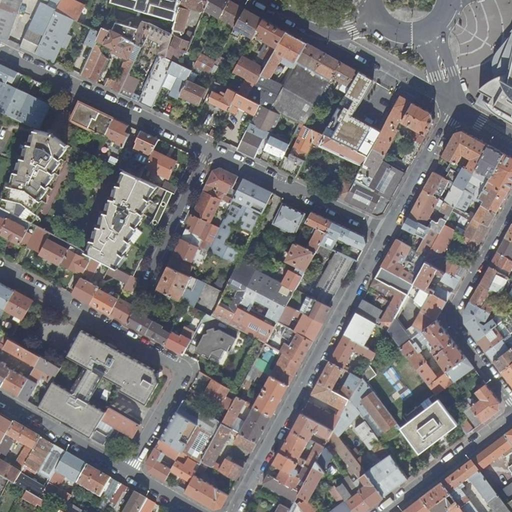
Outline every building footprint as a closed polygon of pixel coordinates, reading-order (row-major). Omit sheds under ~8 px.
[(18,0),(1,0),(0,5),(0,20),(10,25),(18,0)] [(74,20),(77,21),(84,5),(72,0),(61,0),(58,7),(56,10),(56,11),(74,20)] [(112,0),(113,1),(152,12),(155,0),(112,0)] [(181,0),(155,0),(152,12),(176,19),(181,0)] [(181,0),(176,19),(174,27),(183,29),(189,7),(204,11),(205,9),(208,0),(181,0)] [(229,0),(208,0),(205,9),(220,17),(229,0)] [(245,8),(230,0),(229,0),(220,17),(220,18),(235,27),(245,8)] [(30,29),(44,35),(56,11),(56,10),(43,3),(30,29)] [(264,19),(245,8),(235,27),(253,37),(256,32),(264,19)] [(35,54),(54,62),(61,47),(66,49),(70,41),(65,39),(74,20),(56,11),(44,35),(35,54)] [(262,74),(286,31),(275,25),(264,19),(256,32),(260,33),(258,36),(269,42),(260,57),(265,60),(262,67),(243,56),(235,71),(257,82),(262,74)] [(0,20),(0,37),(4,39),(10,25),(0,20)] [(88,26),(85,25),(77,21),(74,20),(65,39),(70,41),(79,45),(88,26)] [(142,21),(139,27),(138,29),(133,41),(134,42),(142,46),(145,39),(145,38),(146,36),(162,43),(159,55),(138,102),(152,108),(169,72),(173,61),(165,57),(172,33),(149,23),(142,21)] [(138,29),(116,22),(112,31),(133,41),(138,29)] [(134,42),(133,41),(112,31),(103,27),(101,32),(94,48),(82,76),(98,83),(108,59),(101,52),(99,46),(101,42),(113,48),(112,51),(127,58),(134,42)] [(101,32),(92,28),(85,44),(94,48),(101,32)] [(21,47),(35,54),(44,35),(30,29),(21,47)] [(169,56),(182,62),(184,57),(193,36),(179,29),(172,45),(173,46),(169,56)] [(220,43),(225,45),(232,33),(227,30),(220,43)] [(294,68),(308,43),(286,31),(262,74),(270,78),(280,60),(294,68)] [(511,32),(505,49),(501,59),(493,79),(490,80),(487,82),(484,85),(482,87),(479,90),(486,94),(480,105),(511,123),(511,32)] [(135,62),(142,46),(134,42),(127,58),(130,59),(135,62)] [(289,118),(325,53),(308,43),(294,68),(270,108),(282,114),(289,118)] [(202,51),(195,65),(211,72),(217,58),(202,51)] [(330,82),(341,62),(325,53),(289,118),(299,123),(305,125),(310,117),(317,103),(324,92),(330,82)] [(180,65),(191,70),(196,62),(184,57),(182,62),(180,65)] [(129,75),(135,62),(130,59),(129,62),(123,63),(117,76),(114,75),(112,77),(109,76),(108,78),(107,78),(104,86),(120,94),(122,89),(129,75)] [(173,61),(169,72),(187,81),(192,70),(191,70),(180,65),(173,61)] [(345,94),(358,72),(341,62),(330,82),(332,83),(335,78),(340,81),(344,83),(340,89),(344,91),(343,93),(345,94)] [(0,111),(39,130),(51,105),(12,87),(18,73),(2,66),(0,64),(0,111)] [(368,155),(381,130),(348,112),(354,110),(353,105),(356,104),(360,98),(362,99),(373,80),(358,72),(345,94),(328,126),(323,134),(368,155)] [(122,89),(133,94),(139,80),(129,75),(122,89)] [(187,81),(180,95),(199,104),(206,89),(187,81)] [(225,96),(227,93),(222,90),(224,86),(215,81),(211,90),(213,91),(213,90),(225,96)] [(232,103),(238,92),(229,88),(227,93),(225,96),(213,90),(213,91),(208,102),(228,111),(232,103)] [(120,94),(131,99),(133,94),(122,89),(120,94)] [(255,114),(260,103),(238,92),(232,103),(255,114)] [(330,96),(324,92),(317,103),(324,107),(330,96)] [(431,112),(401,95),(381,130),(368,155),(362,166),(353,184),(345,200),(356,205),(378,215),(382,214),(404,174),(381,161),(398,129),(395,127),(398,122),(403,122),(416,129),(411,138),(410,140),(412,141),(413,139),(415,140),(412,145),(411,144),(402,161),(409,164),(433,120),(431,112)] [(169,99),(162,113),(169,117),(176,103),(169,99)] [(105,136),(114,118),(97,111),(79,102),(71,119),(105,136)] [(249,154),(255,157),(265,136),(270,139),(273,133),(282,114),(270,108),(260,103),(255,114),(251,124),(250,124),(238,149),(249,154)] [(318,131),(323,134),(328,126),(310,117),(305,125),(318,131)] [(122,160),(122,150),(123,147),(130,134),(126,131),(128,125),(114,118),(105,136),(96,156),(119,167),(122,160)] [(296,177),(312,142),(318,131),(305,125),(299,123),(294,135),(298,137),(288,158),(284,156),(282,160),(278,168),(287,172),(296,177)] [(209,136),(215,138),(220,127),(215,124),(209,136)] [(53,134),(39,130),(31,128),(27,142),(25,142),(20,156),(18,156),(14,170),(11,169),(7,184),(4,183),(0,198),(0,197),(0,207),(5,211),(11,213),(31,224),(37,216),(36,215),(46,203),(43,202),(52,190),(50,188),(59,176),(57,174),(65,162),(63,160),(72,148),(53,134)] [(473,173),(488,145),(462,130),(455,132),(442,156),(457,164),(459,162),(460,162),(462,158),(464,158),(465,156),(471,159),(466,169),(473,173)] [(153,151),(158,139),(140,131),(135,141),(136,142),(133,149),(131,156),(125,170),(140,177),(143,171),(145,167),(153,151)] [(368,155),(323,134),(318,131),(312,142),(362,166),(368,155)] [(264,152),(282,160),(284,156),(290,142),(273,133),(270,139),(264,152)] [(503,153),(488,145),(473,173),(468,182),(477,187),(473,194),(474,195),(478,197),(479,198),(482,191),(484,189),(488,180),(494,170),(495,168),(503,153)] [(176,161),(153,151),(145,167),(169,178),(176,161)] [(511,158),(503,153),(495,168),(500,172),(498,176),(495,174),(496,172),(494,170),(488,180),(509,191),(511,184),(511,158)] [(451,176),(436,167),(433,173),(448,181),(451,176)] [(468,182),(473,173),(466,169),(463,167),(459,174),(458,176),(456,181),(453,180),(451,183),(464,190),(468,182)] [(140,177),(125,170),(121,168),(117,184),(114,184),(110,199),(107,198),(103,212),(100,211),(96,225),(93,225),(89,239),(86,239),(83,251),(93,256),(100,259),(105,262),(110,265),(131,275),(133,276),(155,231),(144,223),(148,216),(146,215),(156,202),(152,199),(161,187),(140,177)] [(233,186),(238,177),(221,168),(213,171),(203,191),(222,200),(231,204),(233,200),(224,195),(225,193),(227,194),(230,188),(231,185),(233,186)] [(180,183),(185,172),(181,169),(179,173),(178,172),(176,174),(173,173),(171,179),(180,183)] [(178,187),(143,171),(140,177),(161,187),(175,193),(178,187)] [(455,207),(464,190),(451,183),(448,181),(433,173),(424,190),(434,196),(439,187),(445,190),(448,185),(452,187),(445,201),(454,207),(455,207)] [(269,199),(272,193),(243,179),(237,191),(233,200),(231,204),(221,224),(219,228),(208,251),(237,265),(239,262),(242,254),(225,246),(234,226),(252,235),(267,204),(269,199)] [(335,195),(345,200),(353,184),(344,179),(335,195)] [(489,226),(509,191),(488,180),(484,189),(489,192),(488,194),(482,191),(479,198),(478,197),(476,200),(483,203),(476,215),(470,212),(469,215),(489,226)] [(233,200),(237,191),(230,188),(227,194),(225,193),(224,195),(233,200)] [(445,224),(454,207),(445,201),(443,200),(441,203),(443,205),(440,210),(446,214),(444,218),(441,217),(438,223),(433,220),(431,222),(428,221),(439,202),(440,199),(434,196),(424,190),(409,217),(439,234),(445,224)] [(473,194),(464,190),(455,207),(465,212),(474,195),(473,194)] [(222,200),(203,191),(192,215),(211,224),(212,220),(214,216),(216,217),(217,214),(215,213),(219,206),(220,203),(222,200)] [(296,234),(306,214),(283,203),(273,224),(296,234)] [(0,233),(11,213),(5,211),(1,218),(0,217),(0,233)] [(320,243),(332,221),(312,212),(304,228),(313,232),(313,231),(315,232),(308,246),(305,244),(304,247),(315,253),(320,243)] [(11,213),(0,233),(0,234),(20,245),(21,244),(26,247),(30,240),(37,227),(31,224),(11,213)] [(479,243),(489,226),(469,215),(468,214),(466,217),(473,220),(464,235),(468,237),(479,243)] [(211,224),(192,215),(188,224),(193,226),(191,231),(188,232),(185,230),(181,239),(199,247),(208,251),(219,228),(211,224)] [(439,234),(409,217),(403,227),(425,239),(418,251),(427,257),(439,234)] [(212,220),(211,224),(219,228),(221,224),(212,220)] [(338,238),(363,250),(366,244),(364,236),(332,221),(320,243),(332,249),(338,238)] [(455,230),(445,224),(439,234),(427,257),(425,261),(425,262),(459,280),(465,270),(443,258),(444,256),(442,254),(455,230)] [(511,225),(497,252),(509,258),(511,259),(511,225)] [(50,234),(37,227),(30,240),(43,247),(48,239),(50,234)] [(295,243),(301,246),(305,238),(299,235),(295,243)] [(477,248),(479,243),(468,237),(465,241),(477,248)] [(48,239),(43,247),(39,255),(59,265),(60,263),(68,249),(48,239)] [(168,266),(188,276),(192,267),(190,265),(199,247),(181,239),(168,266)] [(414,283),(418,276),(404,269),(405,267),(398,263),(400,259),(404,261),(405,260),(407,256),(412,248),(396,240),(384,262),(382,266),(413,283),(414,283)] [(298,284),(308,266),(315,253),(304,247),(301,246),(295,243),(295,244),(288,260),(298,265),(296,269),(291,267),(283,282),(282,284),(276,281),(239,262),(237,265),(224,292),(212,317),(215,318),(265,344),(276,323),(277,323),(278,321),(286,306),(290,298),(295,290),(298,284)] [(339,252),(355,259),(357,260),(361,254),(342,245),(339,252)] [(424,265),(425,262),(425,261),(427,257),(418,251),(412,248),(407,256),(424,265)] [(93,256),(83,251),(82,250),(79,256),(68,249),(60,263),(78,273),(79,271),(84,273),(93,256)] [(343,281),(355,259),(339,252),(337,251),(324,273),(343,281)] [(509,258),(497,252),(489,267),(509,278),(511,279),(511,278),(511,271),(504,267),(509,258)] [(99,262),(100,259),(93,256),(84,273),(83,274),(87,276),(89,273),(92,275),(96,266),(99,262)] [(398,263),(405,267),(407,262),(405,260),(404,261),(400,259),(398,263)] [(454,288),(459,280),(425,262),(424,265),(418,276),(414,283),(431,293),(447,302),(451,294),(437,286),(434,291),(427,286),(435,271),(443,276),(440,281),(454,288)] [(127,283),(131,275),(110,265),(106,272),(127,283)] [(180,300),(191,277),(188,276),(168,266),(157,289),(167,294),(180,300)] [(413,283),(382,266),(376,278),(407,295),(413,283)] [(509,278),(489,267),(479,284),(497,294),(505,298),(507,294),(505,293),(502,292),(503,289),(509,278)] [(329,305),(343,281),(324,273),(311,297),(312,297),(317,300),(329,305)] [(135,277),(133,276),(131,275),(127,283),(123,289),(130,293),(138,279),(135,277)] [(186,304),(194,308),(206,283),(191,277),(180,300),(186,304)] [(72,295),(90,304),(97,289),(99,287),(88,282),(89,280),(87,278),(85,280),(81,278),(72,295)] [(407,295),(376,278),(371,285),(387,294),(389,291),(396,295),(391,303),(401,308),(408,295),(407,295)] [(15,291),(0,283),(0,306),(1,307),(0,308),(0,317),(5,309),(15,291)] [(470,302),(490,313),(492,309),(493,309),(494,306),(487,302),(490,298),(487,296),(489,293),(496,296),(497,294),(479,284),(470,302)] [(90,304),(110,315),(119,298),(120,296),(115,294),(113,298),(97,289),(90,304)] [(22,319),(33,301),(15,291),(5,309),(22,319)] [(312,297),(311,297),(298,291),(294,300),(290,298),(286,306),(301,313),(304,314),(312,297)] [(437,319),(447,302),(431,293),(414,325),(420,333),(437,320),(437,319)] [(119,319),(128,324),(133,313),(137,307),(119,298),(110,315),(119,319)] [(395,319),(401,308),(391,303),(385,299),(383,303),(389,307),(386,311),(385,313),(381,321),(385,324),(383,327),(389,330),(395,319)] [(332,307),(329,305),(317,300),(313,308),(322,312),(322,311),(328,314),(330,310),(332,307)] [(381,311),(363,301),(357,312),(381,326),(383,327),(385,324),(381,321),(376,319),(381,311)] [(477,340),(500,323),(498,320),(495,322),(493,319),(484,325),(480,323),(482,320),(485,322),(490,313),(470,302),(463,313),(464,323),(477,340)] [(301,313),(286,306),(278,321),(287,327),(293,316),(299,317),(301,313)] [(323,323),(326,318),(313,312),(311,317),(323,323)] [(381,326),(357,312),(351,322),(344,335),(377,352),(378,349),(370,345),(371,344),(367,342),(374,328),(378,330),(381,326)] [(128,324),(146,334),(153,321),(143,316),(143,315),(141,318),(133,313),(128,324)] [(200,323),(215,318),(212,317),(205,313),(200,323)] [(505,316),(503,320),(502,322),(500,323),(477,340),(486,352),(501,340),(511,332),(511,318),(507,313),(505,316)] [(313,341),(323,323),(311,317),(304,314),(295,331),(313,341)] [(411,340),(407,335),(395,319),(389,330),(388,330),(401,348),(411,340)] [(430,385),(446,373),(445,373),(466,357),(437,320),(420,333),(411,340),(401,348),(430,385)] [(146,334),(165,344),(171,333),(162,328),(163,326),(153,321),(146,334)] [(313,341),(295,331),(287,327),(278,321),(277,323),(276,323),(265,344),(272,347),(276,336),(278,335),(292,342),(290,346),(284,343),(280,352),(281,352),(301,363),(313,341)] [(162,328),(171,333),(172,331),(174,327),(165,322),(163,326),(162,328)] [(420,333),(414,325),(407,335),(411,340),(420,333)] [(383,327),(381,326),(378,330),(386,334),(388,331),(388,330),(389,330),(383,327)] [(203,334),(197,347),(203,351),(202,353),(209,357),(211,354),(220,359),(224,350),(227,351),(230,345),(232,346),(236,339),(218,330),(215,331),(213,327),(207,329),(208,333),(203,334)] [(191,339),(194,335),(183,329),(181,334),(191,339)] [(122,386),(137,360),(80,330),(66,356),(84,366),(104,377),(121,387),(122,386)] [(165,344),(183,354),(191,339),(181,334),(180,335),(172,331),(171,333),(165,344)] [(377,352),(344,335),(330,361),(344,369),(349,372),(352,374),(354,371),(345,366),(354,349),(373,359),(377,352)] [(0,344),(4,347),(8,339),(4,336),(0,343),(0,344)] [(40,356),(10,339),(9,338),(8,339),(4,347),(0,353),(0,385),(17,396),(27,379),(5,366),(6,364),(0,359),(2,359),(6,352),(6,349),(35,366),(40,356)] [(501,340),(486,352),(494,361),(509,350),(501,340)] [(203,351),(197,347),(194,352),(201,355),(202,353),(203,351)] [(511,347),(509,350),(494,361),(501,371),(511,362),(511,347)] [(289,385),(301,363),(281,352),(279,355),(282,357),(273,371),(269,369),(266,373),(289,385)] [(52,384),(53,382),(61,368),(40,356),(35,366),(27,379),(17,396),(26,401),(40,377),(36,375),(39,369),(49,375),(46,381),(52,384)] [(473,368),(466,357),(445,373),(446,373),(452,381),(458,389),(460,388),(456,381),(473,368)] [(154,369),(137,360),(122,386),(148,401),(158,383),(154,369)] [(344,369),(330,361),(318,382),(333,390),(344,369)] [(511,362),(501,371),(511,385),(511,362)] [(260,369),(253,365),(238,393),(236,397),(253,406),(254,403),(245,399),(249,390),(246,389),(248,386),(249,386),(251,382),(253,383),(257,376),(260,369)] [(89,402),(104,377),(84,366),(70,391),(53,382),(52,384),(38,408),(61,421),(92,438),(96,430),(102,420),(106,412),(89,402)] [(376,375),(369,366),(362,378),(366,383),(376,375)] [(220,405),(229,389),(214,379),(213,380),(199,372),(195,379),(209,387),(204,396),(220,405)] [(282,397),(289,385),(266,373),(264,372),(261,378),(267,382),(254,407),(271,416),(282,397)] [(362,379),(352,374),(349,372),(347,375),(349,377),(340,393),(350,399),(362,379)] [(452,381),(446,373),(430,385),(440,399),(444,404),(450,399),(443,389),(452,381)] [(366,383),(362,378),(362,379),(350,399),(350,400),(357,409),(362,400),(385,431),(393,425),(397,430),(400,428),(366,383)] [(471,407),(483,422),(493,415),(499,410),(500,402),(483,380),(477,385),(480,388),(476,392),(481,399),(478,401),(477,399),(475,401),(476,403),(473,405),(471,402),(468,403),(471,407)] [(333,390),(318,382),(315,389),(312,394),(344,411),(350,400),(350,399),(340,393),(333,390)] [(148,401),(122,386),(120,390),(146,405),(148,401)] [(472,395),(467,389),(464,392),(461,394),(466,400),(472,395)] [(227,413),(221,424),(238,433),(257,443),(271,416),(254,407),(253,406),(236,397),(235,399),(231,405),(228,410),(227,413)] [(444,404),(440,399),(400,428),(419,453),(443,436),(459,424),(452,415),(444,404)] [(357,409),(350,400),(344,411),(340,418),(335,427),(334,430),(333,431),(338,437),(360,413),(357,409)] [(362,400),(357,409),(360,413),(363,417),(377,437),(385,431),(362,400)] [(217,432),(221,424),(182,401),(176,412),(198,426),(215,436),(217,432)] [(335,427),(340,418),(334,414),(333,415),(308,402),(302,413),(334,430),(335,427)] [(464,412),(476,427),(483,422),(471,407),(464,412)] [(119,414),(109,408),(106,412),(102,420),(105,422),(115,428),(113,431),(117,434),(120,430),(133,437),(140,425),(130,419),(129,420),(123,416),(123,415),(119,413),(119,414)] [(452,415),(459,424),(467,434),(473,430),(468,422),(468,421),(460,411),(456,414),(454,413),(452,415)] [(181,450),(183,451),(187,444),(180,440),(185,431),(192,435),(198,426),(176,412),(169,424),(161,438),(181,450)] [(333,431),(334,430),(302,413),(297,421),(292,430),(310,440),(315,431),(318,433),(316,435),(318,436),(320,434),(329,439),(333,431)] [(0,448),(15,423),(0,414),(0,448)] [(377,437),(363,417),(353,424),(356,427),(355,428),(370,450),(372,448),(378,456),(382,457),(388,452),(377,437)] [(105,422),(102,420),(96,430),(108,437),(112,431),(103,425),(105,422)] [(0,476),(9,481),(14,484),(20,473),(5,464),(2,462),(0,460),(0,456),(1,457),(2,455),(5,457),(9,449),(15,440),(17,442),(25,446),(14,466),(22,471),(41,438),(15,423),(0,448),(0,476)] [(236,436),(238,433),(221,424),(217,432),(215,436),(201,460),(237,479),(244,467),(236,463),(235,464),(225,459),(223,463),(219,465),(215,462),(231,434),(236,436)] [(200,462),(201,460),(215,436),(198,426),(192,435),(185,431),(180,440),(187,444),(183,451),(200,462)] [(108,437),(96,430),(92,438),(103,445),(108,437)] [(302,465),(312,470),(316,463),(324,448),(310,440),(292,430),(286,441),(280,452),(298,462),(302,465)] [(362,468),(338,437),(333,431),(329,439),(328,440),(359,479),(356,481),(354,478),(352,480),(353,482),(361,491),(372,506),(381,499),(384,497),(362,468)] [(252,452),(257,443),(238,433),(236,436),(237,437),(234,442),(252,452)] [(511,511),(511,444),(505,436),(480,455),(471,462),(479,472),(500,457),(502,459),(503,457),(511,467),(508,469),(511,474),(511,484),(497,495),(510,511),(511,511)] [(53,445),(41,438),(22,471),(20,473),(14,484),(27,492),(40,499),(46,488),(23,475),(26,469),(35,474),(36,473),(52,446),(53,445)] [(181,450),(161,438),(146,463),(147,471),(165,481),(171,470),(177,460),(176,460),(177,457),(181,450)] [(50,481),(66,454),(52,446),(36,473),(50,481)] [(278,456),(274,463),(283,468),(306,481),(312,470),(302,465),(300,468),(303,469),(300,474),(297,473),(298,471),(298,470),(297,469),(295,469),(298,462),(280,452),(278,456)] [(71,480),(77,484),(88,465),(67,453),(66,454),(50,481),(50,482),(48,484),(46,488),(40,499),(46,502),(49,504),(58,488),(56,486),(63,475),(68,478),(67,480),(70,482),(71,480)] [(384,497),(408,479),(390,454),(384,459),(369,471),(365,465),(362,468),(384,497)] [(178,488),(184,492),(189,482),(190,482),(194,475),(196,471),(196,470),(194,469),(197,463),(187,458),(184,464),(178,460),(180,458),(177,457),(176,460),(177,460),(171,470),(184,478),(178,488)] [(510,511),(497,495),(479,472),(471,462),(457,472),(441,484),(451,497),(456,504),(462,511),(477,511),(465,495),(459,487),(461,485),(469,479),(494,511),(510,511)] [(297,503),(303,511),(315,511),(308,502),(324,473),(316,463),(312,470),(306,481),(300,492),(298,495),(305,500),(301,502),(300,501),(297,503)] [(99,497),(105,488),(110,478),(88,465),(77,484),(99,497)] [(283,468),(277,479),(300,492),(306,481),(283,468)] [(292,506),(295,500),(297,497),(298,495),(300,492),(277,479),(268,474),(263,484),(292,500),(289,504),(292,506)] [(221,507),(228,495),(194,475),(190,482),(189,482),(184,492),(214,509),(221,507)] [(107,489),(113,480),(110,478),(105,488),(107,489)] [(340,505),(346,501),(339,493),(338,491),(329,479),(325,484),(329,490),(340,505)] [(115,493),(120,484),(114,480),(108,490),(115,493)] [(462,511),(456,504),(452,506),(447,500),(451,497),(441,484),(435,489),(421,499),(430,511),(462,511)] [(467,493),(461,485),(459,487),(465,495),(467,493)] [(364,511),(371,507),(372,506),(361,491),(353,497),(346,488),(339,493),(346,501),(347,503),(354,511),(364,511)] [(62,490),(53,507),(61,511),(66,502),(71,495),(62,490)] [(43,508),(46,502),(40,499),(27,492),(23,499),(36,506),(37,505),(43,508)] [(147,499),(135,493),(124,511),(139,511),(147,499)] [(430,511),(421,499),(412,507),(405,511),(430,511)] [(334,511),(347,503),(346,501),(340,505),(330,511),(334,511)] [(62,511),(82,511),(66,502),(61,511),(62,511)] [(354,511),(347,503),(334,511),(354,511)]
